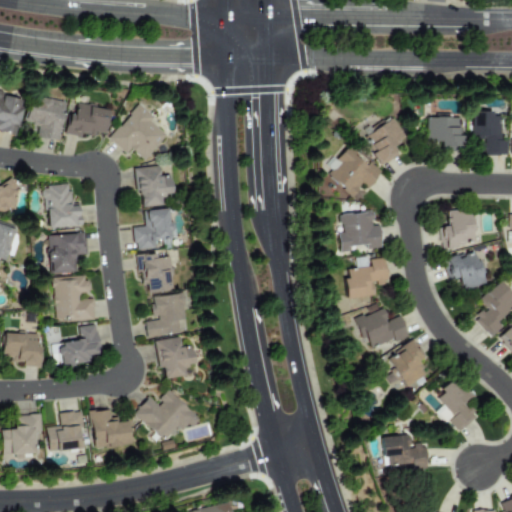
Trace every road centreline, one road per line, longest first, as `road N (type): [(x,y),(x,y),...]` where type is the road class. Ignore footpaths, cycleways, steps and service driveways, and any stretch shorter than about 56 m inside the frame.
road 1 (residential): [(0,157),(100,170),(127,366),(126,379),(114,384),(0,392)]
road 2 (residential): [(511,408),(428,316),(404,202),(425,185),(511,185)]
road 3 (tertiary): [(0,502),(147,489),(275,452)]
road 4 (secondary): [(224,55),(229,213),(242,311)]
road 5 (secondary): [(262,55),(511,60)]
road 6 (secondary): [(312,442),(270,212)]
road 7 (secondary): [(0,40),(101,54),(224,55)]
road 8 (secondary): [(217,17),(0,0)]
road 9 (secondary): [(242,311),(275,452)]
road 10 (secondary): [(268,194),(262,55)]
road 11 (secondary): [(388,18),(261,16)]
